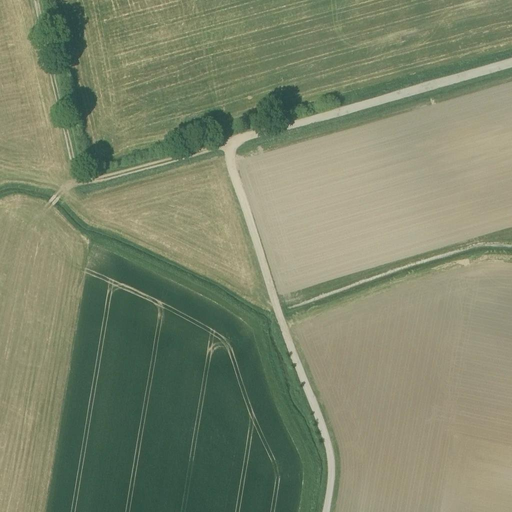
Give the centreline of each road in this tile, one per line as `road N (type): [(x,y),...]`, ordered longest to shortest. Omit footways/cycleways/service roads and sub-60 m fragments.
road 1 (track): [(511,60),(224,140),(326,443),(322,511)]
road 2 (track): [(35,0),(79,183),(224,140)]
